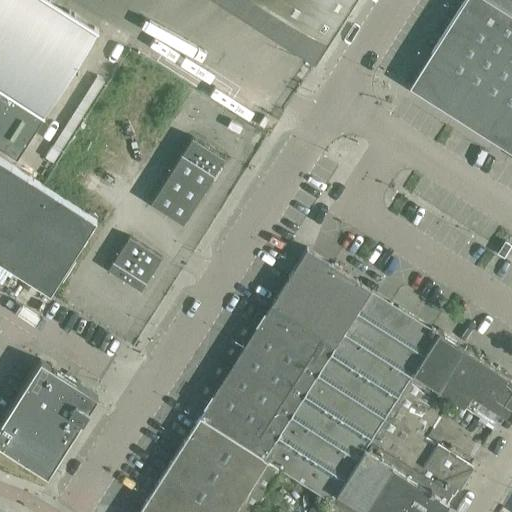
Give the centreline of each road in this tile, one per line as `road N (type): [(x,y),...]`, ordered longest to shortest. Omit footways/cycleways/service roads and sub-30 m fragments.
road 1 (unclassified): [(151,393),(339,97)]
road 2 (unclassified): [(511,212),(339,97)]
road 3 (unclassified): [(151,393),(0,299)]
road 4 (unclassified): [(76,511),(151,393)]
